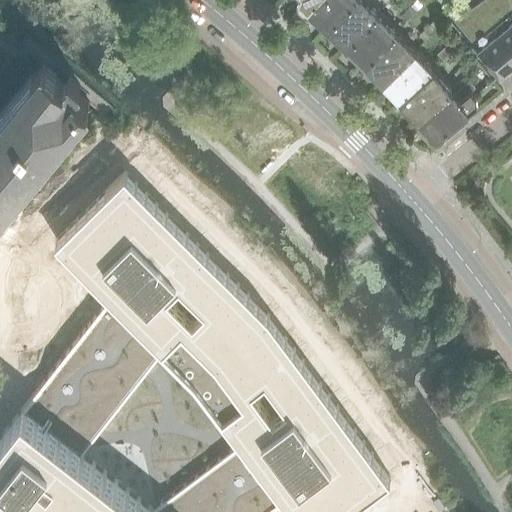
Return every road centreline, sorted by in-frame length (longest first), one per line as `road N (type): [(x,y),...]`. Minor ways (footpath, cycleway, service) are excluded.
road 1 (secondary): [(410,197),(199,0)]
road 2 (secondary): [(504,319),(410,197)]
road 3 (residential): [(511,114),(410,197)]
